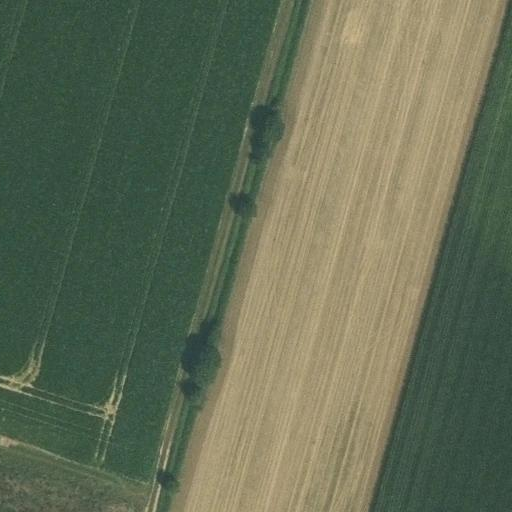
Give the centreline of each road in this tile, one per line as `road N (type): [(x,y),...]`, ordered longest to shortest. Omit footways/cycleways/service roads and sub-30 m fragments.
road 1 (track): [(267,0),(141,511)]
road 2 (track): [(152,474),(0,443)]
